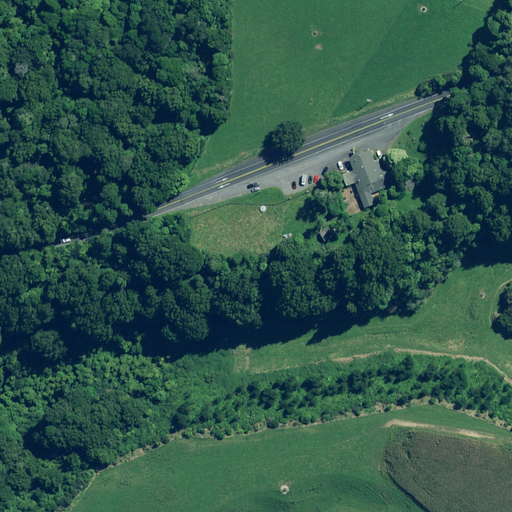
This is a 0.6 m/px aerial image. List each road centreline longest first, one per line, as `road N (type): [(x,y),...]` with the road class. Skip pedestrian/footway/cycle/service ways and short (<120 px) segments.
road 1 (trunk): [(0,251),(123,221),(511,71)]
road 2 (unknown): [(205,190),(229,194),(296,172),(387,133),(399,115)]
